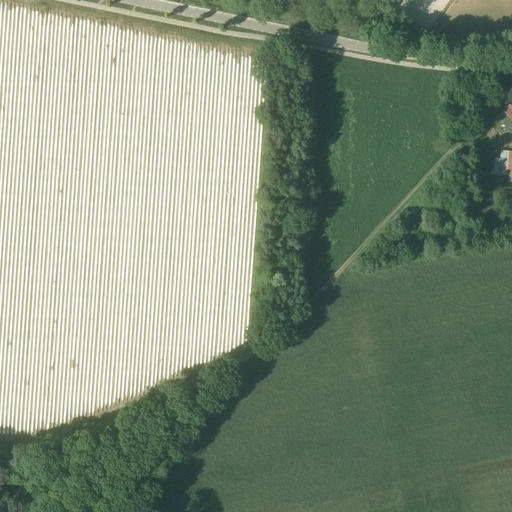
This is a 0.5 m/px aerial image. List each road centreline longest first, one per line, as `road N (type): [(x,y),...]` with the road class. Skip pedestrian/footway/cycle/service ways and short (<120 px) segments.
road 1 (track): [(0,447),(136,415),(277,342),(511,88)]
road 2 (tertiary): [(511,60),(448,57),(135,0)]
road 3 (track): [(109,511),(149,485),(231,367)]
